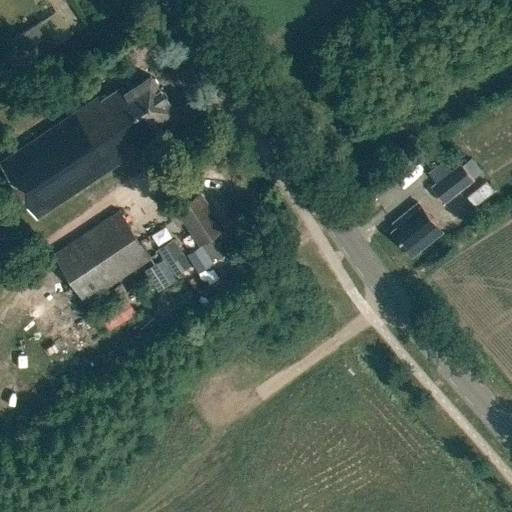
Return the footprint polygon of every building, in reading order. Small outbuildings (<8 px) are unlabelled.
[(24,64),(54,44),(39,21),(9,40),(24,64)] [(174,111),(150,74),(125,91),(121,85),(102,99),(98,95),(0,160),(0,163),(37,218),(160,135),(155,124),(174,111)] [(474,179),(473,177),(462,164),(460,162),(451,170),(443,161),(427,173),(435,183),(430,187),(444,203),(474,179)] [(474,205),(493,190),(485,180),(466,196),(474,205)] [(222,227),(199,192),(169,213),(177,225),(184,220),(200,243),(222,227)] [(411,256),(441,232),(418,202),(392,222),(396,227),(391,230),(411,256)] [(84,301),(150,257),(119,210),(53,255),(84,301)] [(174,238),(159,249),(169,264),(184,253),(174,238)] [(200,243),(185,253),(198,271),(212,261),(200,243)]
